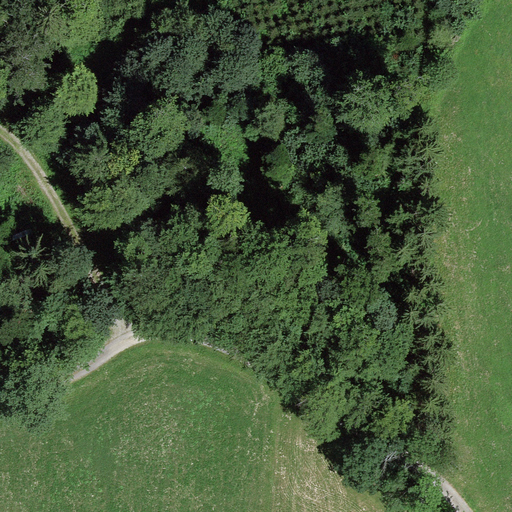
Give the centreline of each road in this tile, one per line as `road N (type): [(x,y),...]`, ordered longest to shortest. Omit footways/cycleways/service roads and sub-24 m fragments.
road 1 (track): [(0,396),(67,378),(124,334),(186,321),(254,352),(397,450),(461,511)]
road 2 (track): [(124,334),(16,135),(0,126)]
